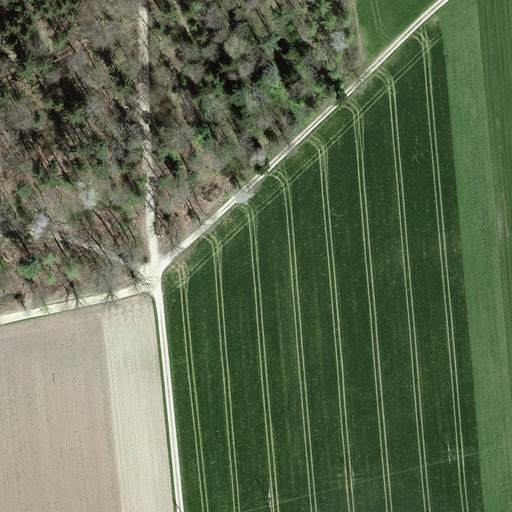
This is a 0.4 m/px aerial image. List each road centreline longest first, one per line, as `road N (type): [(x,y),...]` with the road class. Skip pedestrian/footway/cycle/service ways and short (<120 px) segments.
road 1 (track): [(365,75),(156,278)]
road 2 (track): [(156,278),(141,0)]
road 3 (track): [(156,278),(181,511)]
road 4 (track): [(0,225),(86,242),(156,278)]
road 5 (track): [(0,319),(142,289),(156,278)]
